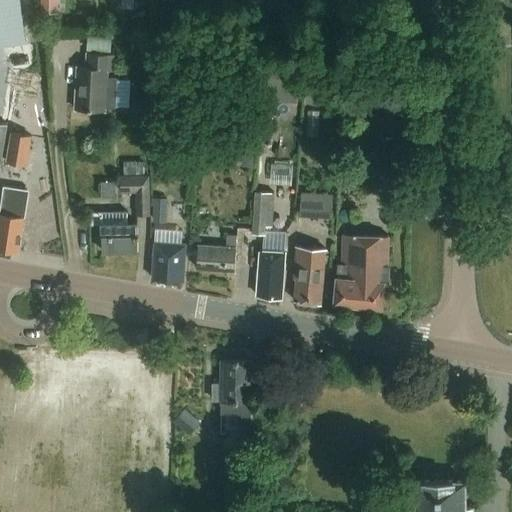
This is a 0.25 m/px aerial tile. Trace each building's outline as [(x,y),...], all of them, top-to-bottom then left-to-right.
[(0,0),(0,47),(27,44),(20,0),(0,0)] [(114,71),(115,54),(85,52),(84,66),(78,66),(75,109),(105,111),(105,106),(116,107),(118,76),(107,75),(108,70),(114,71)] [(0,166),(1,159),(8,123),(1,121),(10,69),(0,66),(0,166)] [(304,70),(302,93),(341,96),(343,73),(304,70)] [(296,101),(299,77),(268,74),(266,98),(296,101)] [(359,122),(358,135),(367,135),(368,123),(359,122)] [(28,165),(33,136),(12,132),(7,162),(28,165)] [(340,141),(339,154),(359,156),(360,142),(340,141)] [(212,155),(197,158),(199,169),(215,166),(212,155)] [(340,160),(338,178),(349,179),(351,161),(340,160)] [(387,166),(386,193),(402,193),(403,166),(387,166)] [(150,215),(150,175),(121,176),(121,193),(136,193),(136,215),(150,215)] [(27,190),(4,186),(0,214),(0,247),(19,251),(25,217),(23,217),(27,190)] [(256,191),(253,233),(266,234),(268,203),(275,203),(275,193),(256,191)] [(331,197),(319,196),(303,195),(301,219),(313,218),(329,219),(331,197)] [(154,197),(153,222),(167,222),(168,198),(154,197)] [(102,253),(137,253),(137,225),(126,225),(126,214),(90,214),(90,227),(101,227),(101,237),(102,237),(102,253)] [(237,270),(239,235),(229,234),(228,247),(199,245),(198,267),(237,270)] [(390,283),(391,266),(389,266),(390,235),(345,234),(344,264),(339,263),(336,304),(384,307),(386,283),(390,283)] [(197,235),(193,235),(193,243),(201,244),(201,239),(197,235)] [(185,280),(187,244),(156,241),(153,277),(185,280)] [(322,303),(327,248),(298,245),(295,278),(297,278),(295,299),(322,303)] [(283,298),(286,252),(260,250),(258,295),(283,298)] [(214,383),(213,400),(221,400),(221,413),(240,413),(240,442),(249,442),(249,452),(263,452),(263,407),(252,407),(252,360),(222,359),(222,383),(214,383)] [(189,435),(200,423),(185,409),(174,421),(189,435)] [(139,511),(141,481),(157,482),(158,471),(163,454),(163,441),(143,440),(144,414),(113,413),(108,430),(58,429),(55,436),(18,435),(18,425),(0,424),(0,447),(5,449),(4,498),(0,498),(0,511),(139,511)] [(407,511),(474,511),(474,506),(467,507),(467,479),(414,480),(414,507),(407,507),(407,511)]
